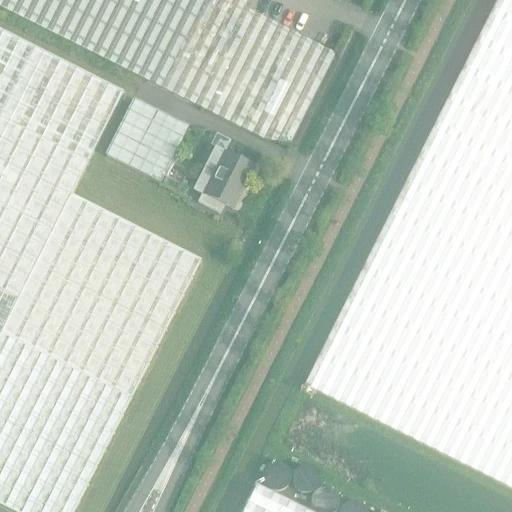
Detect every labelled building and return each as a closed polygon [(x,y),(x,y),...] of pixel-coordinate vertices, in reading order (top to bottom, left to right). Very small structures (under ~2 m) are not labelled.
[(242,9),(246,0),(0,0),(0,9),(76,49),(153,88),(254,139),(288,145),(318,88),(335,54),(242,9)] [(511,0),(498,0),(474,49),(379,238),(305,388),(511,490),(511,0)] [(0,507),(9,511),(73,511),(199,262),(72,198),(70,197),(121,96),(0,34),(0,507)] [(187,129),(132,101),(103,158),(159,185),(187,129)] [(246,185),(254,170),(222,154),(200,194),(230,210),(244,184),(246,185)] [(297,479),(297,478),(295,471),(291,465),(288,463),(285,461),(279,460),(274,461),(270,463),(267,465),(263,471),(261,477),(262,484),(266,490),(271,494),(275,495),(278,496),(285,495),(291,491),(295,486),(297,479)] [(345,503),(345,502),(343,496),(340,490),(334,486),(327,484),(320,486),(314,490),(311,495),(309,502),(310,508),(312,511),(341,511),(343,510),(345,503)] [(303,511),(255,488),(242,511),(303,511)]
